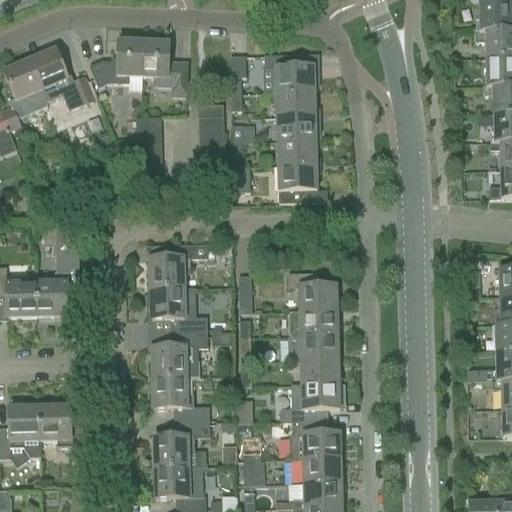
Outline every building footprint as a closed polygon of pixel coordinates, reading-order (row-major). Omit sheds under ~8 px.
[(468,0),(468,4),(493,4),(494,13),(509,13),(509,0),(468,0)] [(493,4),(478,4),(478,9),(478,37),(511,36),(511,24),(510,25),(509,13),(494,13),(493,4)] [(511,36),(478,37),(474,37),(474,49),(485,48),(485,60),(501,60),(501,69),(511,69),(511,36)] [(141,82),(142,48),(116,47),(116,67),(101,67),(88,72),(96,94),(109,89),(128,89),(128,82),(141,82)] [(186,101),(187,70),(168,69),(168,49),(142,48),(141,82),(154,83),(153,91),(172,92),(171,101),(186,101)] [(54,56),(29,67),(41,96),(45,107),(61,100),(67,115),(93,105),(84,82),(73,87),(69,79),(65,81),(54,56)] [(511,69),(501,69),(501,60),(485,60),(485,93),(511,92),(511,69)] [(296,61),(263,62),(263,74),(274,74),(275,99),(313,98),(313,95),(316,95),(318,92),(318,84),(315,81),(313,81),(313,73),(304,73),(303,61),(296,61)] [(230,83),(240,83),(244,83),(244,62),(229,62),(230,83)] [(0,117),(8,137),(20,131),(17,123),(47,110),(45,107),(41,96),(29,67),(3,77),(14,104),(8,106),(11,112),(0,116),(0,117)] [(230,100),(240,99),(240,83),(230,83),(230,100)] [(511,124),(511,92),(485,93),(492,93),(492,116),(508,115),(508,125),(511,124)] [(275,123),(314,122),(313,98),(275,99),(275,123)] [(230,117),(241,117),(240,103),(240,99),(230,100),(230,117)] [(197,123),(223,122),(222,110),(197,111),(197,123)] [(511,124),(508,125),(508,115),(492,116),(493,148),(490,148),(490,149),(511,148),(511,124)] [(0,161),(15,155),(8,137),(0,117),(0,161)] [(76,138),(97,130),(92,118),(72,125),(76,138)] [(197,135),(223,134),(223,122),(197,123),(197,135)] [(314,122),(275,123),(276,148),(315,147),(315,142),(319,142),(319,131),(314,131),(314,122)] [(135,136),(160,135),(160,123),(134,124),(135,136)] [(231,149),(241,148),(241,131),(230,132),(231,149)] [(198,147),(223,146),(223,134),(197,135),(198,147)] [(108,135),(97,140),(102,152),(114,147),(108,135)] [(135,148),(161,147),(160,135),(135,136),(135,148)] [(77,145),(66,150),(71,161),(82,156),(77,145)] [(198,159),(224,158),(223,146),(198,147),(198,159)] [(135,160),(161,159),(161,147),(135,148),(135,160)] [(277,172),(315,171),(315,147),(276,148),(277,172)] [(231,166),(241,166),(241,148),(231,149),(231,166)] [(511,148),(490,149),(490,157),(499,157),(499,172),(511,171),(511,148)] [(198,171),(224,170),(224,158),(198,159),(198,171)] [(136,172),(161,171),(161,159),(135,160),(136,172)] [(199,183),(224,182),(224,170),(198,171),(199,183)] [(136,185),(162,184),(161,171),(136,172),(136,185)] [(315,171),(277,172),(277,197),(277,209),(281,209),(304,208),(304,196),(316,196),(315,171)] [(488,194),(488,205),(511,204),(511,171),(499,172),(500,193),(488,194)] [(232,198),(243,198),(249,198),(248,173),(231,173),(232,198)] [(199,195),(224,194),(224,182),(199,183),(199,195)] [(136,197),(162,196),(162,184),(136,185),(136,197)] [(27,215),(26,221),(29,225),(35,226),(39,223),(40,217),(37,213),(31,212),(27,215)] [(55,281),(35,282),(35,289),(36,322),(67,321),(66,301),(79,301),(78,286),(78,275),(78,267),(77,254),(77,245),(77,241),(77,227),(57,227),(54,227),(55,281)] [(150,295),(182,295),(182,279),(190,278),(190,265),(206,265),(206,251),(168,252),(169,264),(149,265),(150,295)] [(0,273),(0,303),(5,303),(6,323),(36,322),(35,289),(35,282),(6,283),(6,273),(0,273)] [(511,274),(498,274),(498,298),(511,297),(511,274)] [(318,292),(317,279),(287,280),(287,294),(297,294),(297,318),(336,317),(336,291),(318,292)] [(238,319),(251,319),(250,282),(237,282),(238,319)] [(477,285),(466,285),(467,299),(477,299),(477,285)] [(182,295),(150,295),(150,326),(170,325),(170,338),(190,337),(206,337),(206,323),(195,324),(194,294),(182,295)] [(511,297),(498,298),(499,331),(511,330),(511,297)] [(288,342),(337,341),(336,317),(297,318),(287,318),(288,342)] [(239,344),(250,344),(249,326),(239,327),(239,344)] [(511,330),(499,331),(495,331),(495,354),(510,354),(511,364),(511,363),(511,330)] [(219,351),(231,350),(230,339),(219,339),(219,351)] [(287,367),(299,367),(338,366),(337,341),(288,342),(286,342),(287,367)] [(170,354),(152,354),(152,385),(184,384),(184,385),(200,385),(200,383),(198,383),(197,368),(193,368),(193,355),(206,355),(206,342),(190,342),(170,342),(170,354)] [(240,361),(250,361),(250,344),(239,344),(240,361)] [(495,354),(496,387),(511,386),(511,363),(511,364),(510,354),(495,354)] [(299,391),(338,390),(338,366),(299,367),(299,391)] [(240,393),(250,393),(250,375),(240,375),(240,393)] [(185,401),(184,385),(184,384),(152,385),(152,415),(172,415),(172,426),(209,426),(209,413),(193,414),(193,401),(185,401)] [(511,386),(496,387),(496,388),(500,388),(500,410),(511,409),(511,386)] [(290,415),(282,416),(282,429),(292,429),(300,429),(324,428),(323,416),(339,415),(339,407),(344,406),(343,391),(338,391),(338,390),(299,391),(299,390),(290,391),(290,415)] [(251,429),(251,407),(236,407),(236,430),(251,429)] [(511,409),(500,410),(501,443),(511,442),(511,409)] [(69,433),(69,413),(38,414),(39,445),(55,445),(55,453),(69,452),(69,462),(83,462),(82,432),(69,433)] [(39,445),(38,414),(8,414),(8,434),(0,434),(0,463),(10,464),(10,454),(23,453),(29,463),(40,462),(39,445)] [(292,441),(289,444),(290,465),(301,465),(340,464),(339,439),(327,440),(324,440),(324,428),(300,429),(301,440),(292,441)] [(154,474),(186,474),(186,457),(194,457),(194,444),(209,444),(209,431),(173,431),(173,443),(154,444),(154,474)] [(257,445),(242,446),(242,460),(242,467),(252,466),(260,466),(260,459),(257,459),(257,445)] [(235,452),(221,452),(221,472),(235,472),(235,452)] [(302,490),(341,489),(340,464),(301,465),(302,490)] [(243,485),(253,484),(252,466),(242,467),(243,485)] [(484,481),(493,480),(492,470),(483,471),(484,481)] [(186,474),(154,474),(155,504),(174,504),(174,511),(204,511),(204,502),(201,502),(200,473),(186,473),(186,474)] [(292,505),(291,511),(341,511),(341,489),(302,490),(302,505),(292,505)] [(8,497),(0,496),(0,504),(8,504),(8,497)] [(511,511),(511,496),(495,497),(495,507),(500,507),(500,511),(511,511)] [(495,507),(495,497),(494,497),(494,507),(467,508),(466,511),(500,511),(500,507),(495,507)] [(243,511),(253,511),(253,498),(243,499),(243,511)]
